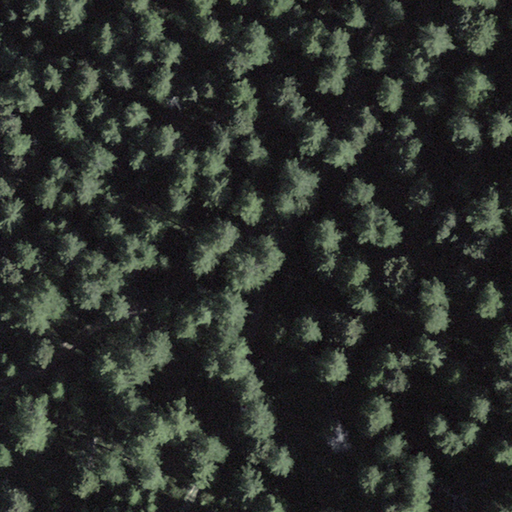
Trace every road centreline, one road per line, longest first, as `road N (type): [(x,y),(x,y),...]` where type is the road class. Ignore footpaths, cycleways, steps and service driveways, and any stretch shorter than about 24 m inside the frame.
road 1 (track): [(0,384),(296,233)]
road 2 (track): [(296,233),(379,0)]
